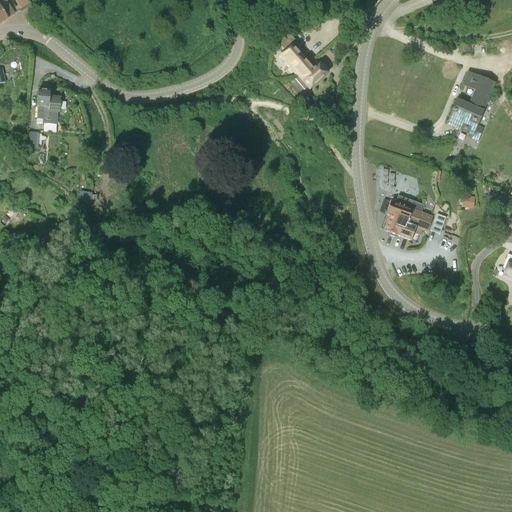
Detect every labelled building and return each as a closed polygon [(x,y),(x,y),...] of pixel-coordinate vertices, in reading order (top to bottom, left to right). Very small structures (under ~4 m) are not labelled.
[(14,14),(5,0),(4,0),(0,2),(0,23),(8,19),(7,18),(14,14)] [(323,1),(321,0),(305,0),(302,2),(309,11),(323,1)] [(297,75),(312,62),(312,61),(289,35),(279,44),(285,51),(279,57),(296,76),(297,75)] [(309,89),(326,73),(327,73),(319,64),(319,65),(318,66),(314,60),(312,61),(312,62),(297,75),(309,89)] [(456,101),(446,125),(456,129),(457,125),(464,128),(464,129),(466,130),(467,129),(475,132),(483,112),(481,111),(493,82),(468,72),(462,86),(475,91),(469,106),(456,101)] [(60,98),(49,97),(50,91),(44,91),(43,90),(41,90),(40,91),(38,91),(37,107),(38,107),(37,123),(56,124),(57,113),(59,113),(60,98)] [(323,109),(329,113),(337,101),(332,97),(323,109)] [(36,133),(27,132),(26,148),(35,149),(36,133)] [(133,154),(134,146),(134,145),(121,143),(120,153),(133,154)] [(92,196),(92,193),(80,191),(78,202),(92,207),(92,202),(92,196)] [(474,197),(463,196),(462,208),(473,209),(474,197)] [(98,200),(98,212),(98,214),(106,214),(106,203),(106,200),(98,200)] [(427,232),(429,227),(432,218),(421,213),(423,207),(412,204),(410,209),(390,202),(385,215),(389,216),(383,231),(391,234),(390,236),(394,237),(395,235),(411,241),(416,228),(427,232)] [(436,215),(430,232),(440,235),(446,218),(436,215)] [(37,234),(34,231),(33,229),(29,226),(19,238),(22,241),(27,245),(37,234)] [(511,256),(507,255),(503,267),(506,269),(503,275),(511,278),(511,256)] [(11,272),(4,263),(0,266),(0,271),(5,277),(11,272)]
